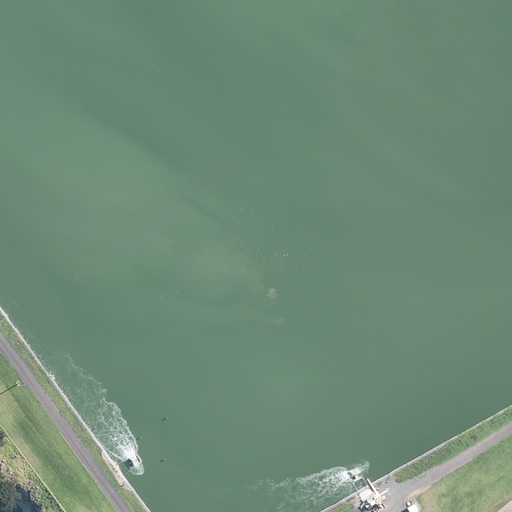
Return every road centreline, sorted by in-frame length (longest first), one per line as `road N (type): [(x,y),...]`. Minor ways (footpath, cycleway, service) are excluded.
road 1 (track): [(122,511),(0,340)]
road 2 (track): [(511,416),(361,511)]
